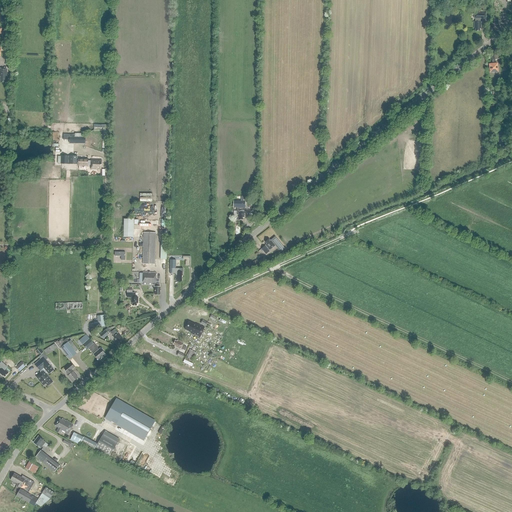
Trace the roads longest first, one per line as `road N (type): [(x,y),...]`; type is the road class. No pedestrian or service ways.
road 1 (tertiary): [(51,412),(215,266),(511,25)]
road 2 (track): [(186,292),(203,300),(350,233)]
